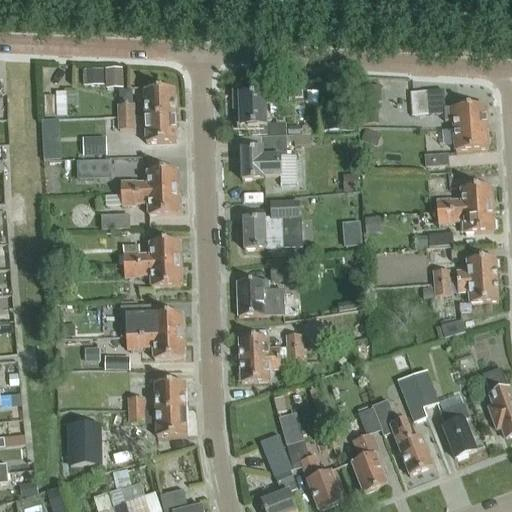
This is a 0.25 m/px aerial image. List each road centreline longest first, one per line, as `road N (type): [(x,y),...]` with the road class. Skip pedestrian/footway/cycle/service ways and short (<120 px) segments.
road 1 (residential): [(227,511),(210,416),(205,57)]
road 2 (residential): [(510,75),(205,57)]
road 3 (residential): [(205,57),(0,48)]
